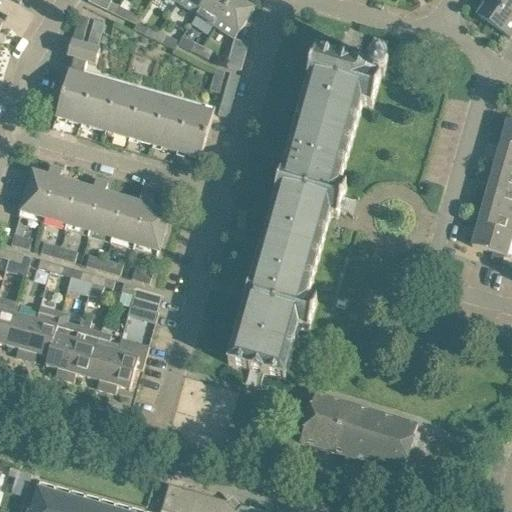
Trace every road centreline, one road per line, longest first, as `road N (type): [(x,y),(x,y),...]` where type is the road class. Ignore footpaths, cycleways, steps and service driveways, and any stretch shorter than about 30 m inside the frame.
road 1 (residential): [(511,299),(461,287),(450,278),(448,256),(497,74)]
road 2 (residential): [(165,427),(240,185)]
road 3 (residential): [(240,185),(7,134)]
road 4 (residential): [(240,185),(292,0)]
road 5 (residential): [(7,134),(32,55),(70,0)]
road 6 (residential): [(332,511),(209,476)]
